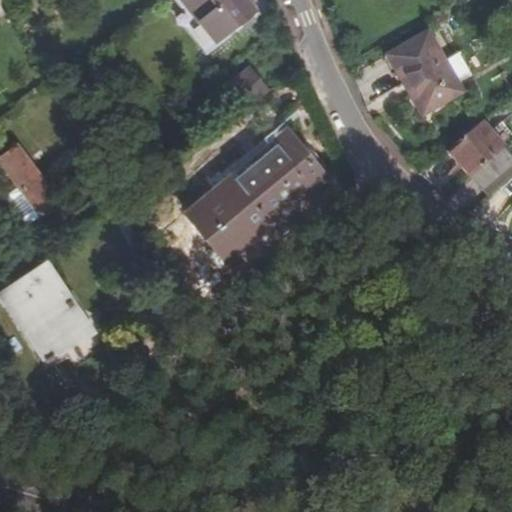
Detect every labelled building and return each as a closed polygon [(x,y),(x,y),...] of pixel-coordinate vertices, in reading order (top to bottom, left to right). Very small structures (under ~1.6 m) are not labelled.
[(199,23),(179,0),(168,0),(193,28),(199,23)] [(179,0),(199,23),(218,7),(234,26),(239,22),(244,26),(252,19),(248,14),(254,10),(245,0),(179,0)] [(459,57),(445,64),(427,34),(388,57),(406,87),(410,84),(427,114),(463,93),(455,81),(469,74),(459,57)] [(224,92),(244,115),(270,94),(249,70),(224,92)] [(470,177),(503,150),(504,149),(483,122),(448,151),(470,177)] [(279,134),(180,219),(222,269),(321,183),(279,134)] [(2,162),(45,218),(61,205),(18,149),(2,162)] [(481,190),(511,164),(511,159),(503,150),(470,177),(481,190)] [(511,164),(481,190),(485,195),(511,173),(511,164)] [(0,293),(0,297),(45,363),(88,333),(43,265),(0,293)]
